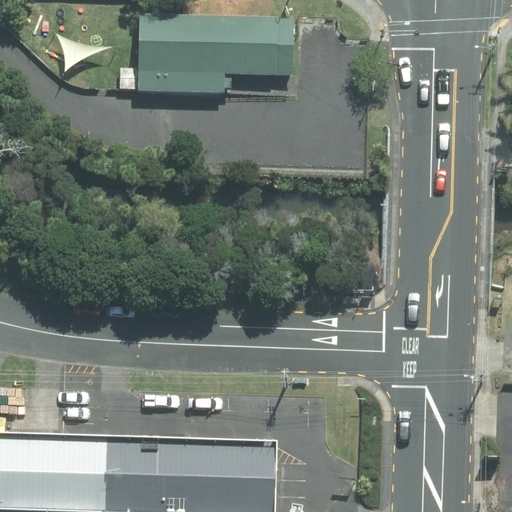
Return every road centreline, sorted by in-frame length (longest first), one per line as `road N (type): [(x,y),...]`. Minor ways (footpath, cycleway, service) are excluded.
road 1 (residential): [(0,322),(133,343),(430,351)]
road 2 (secondary): [(430,351),(439,0)]
road 3 (secondary): [(426,511),(430,351)]
